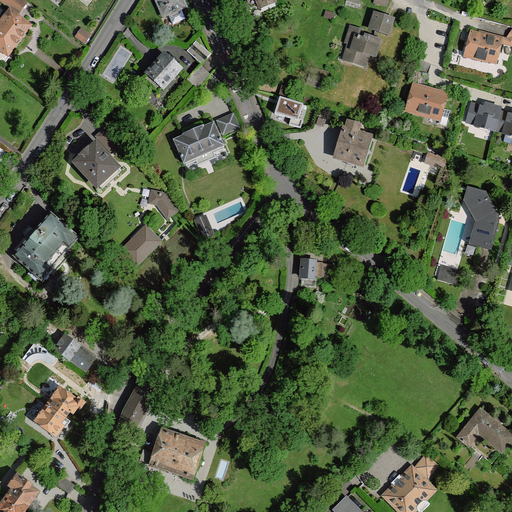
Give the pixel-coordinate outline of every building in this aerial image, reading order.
[(27,3),(22,0),(2,0),(2,1),(19,14),(27,3)] [(181,0),(157,0),(164,16),(170,14),(179,9),(185,7),(181,0)] [(259,6),(256,0),(247,0),(251,9),(259,6)] [(256,0),(259,6),(261,10),(276,4),(274,0),(256,0)] [(181,12),(179,9),(170,14),(171,16),(169,17),(173,25),(186,19),(182,11),(181,12)] [(11,12),(0,25),(0,49),(9,55),(30,26),(11,12)] [(376,15),(371,30),(388,35),(393,20),(376,15)] [(375,56),(379,41),(367,37),(366,39),(361,37),(362,33),(352,29),(347,43),(351,44),(347,54),(356,57),(354,62),(365,65),(369,54),(375,56)] [(89,38),(81,32),(77,38),(85,44),(89,38)] [(472,32),(466,52),(486,57),(485,61),(496,64),(502,41),(472,32)] [(197,42),(188,52),(202,65),(211,55),(197,42)] [(165,57),(148,75),(149,76),(163,88),(163,89),(180,71),(165,57)] [(463,57),(462,64),(482,67),(483,60),(463,57)] [(208,75),(200,67),(189,79),(197,87),(208,75)] [(163,88),(149,76),(144,81),(158,93),(163,88)] [(447,94),(414,85),(407,111),(440,120),(443,109),(447,94)] [(308,107),(288,100),(284,112),(305,118),(308,107)] [(485,109),(481,108),(476,124),(476,126),(495,132),(495,130),(500,114),(501,109),(486,105),(485,109)] [(476,124),(481,108),(472,106),(468,122),(476,124)] [(451,111),(443,109),(440,120),(439,124),(447,126),(451,111)] [(509,116),(500,114),(495,130),(505,132),(509,116)] [(234,115),(218,122),(224,135),(240,128),(234,115)] [(345,131),(337,158),(361,164),(369,138),(358,135),(360,126),(348,122),(346,132),(345,131)] [(214,123),(174,141),(184,164),(225,147),(214,123)] [(126,140),(111,124),(98,137),(112,153),(126,140)] [(96,145),(76,163),(97,187),(118,168),(96,145)] [(429,151),(426,162),(437,165),(440,154),(429,151)] [(15,162),(10,159),(3,168),(8,172),(15,162)] [(468,187),(464,201),(476,223),(470,245),(492,251),(500,223),(495,222),(496,218),(499,216),(487,193),(468,187)] [(168,218),(177,211),(165,195),(153,192),(151,204),(158,205),(168,218)] [(80,239),(52,214),(14,258),(42,283),(80,239)] [(214,236),(206,217),(197,221),(201,232),(203,231),(207,239),(214,236)] [(161,242),(147,228),(123,252),(137,266),(161,242)] [(316,262),(303,261),(302,278),(317,279),(317,277),(318,264),(316,264),(316,262)] [(323,264),(318,264),(317,277),(322,278),(322,277),(333,278),(334,266),(323,265),(323,264)] [(462,280),(440,273),(438,280),(460,287),(462,280)] [(317,289),(317,279),(302,278),(301,287),(317,289)] [(43,345),(33,338),(27,345),(38,352),(43,345)] [(66,338),(57,349),(85,370),(94,358),(66,338)] [(121,424),(135,431),(160,383),(143,380),(125,412),(121,424)] [(49,406),(65,418),(70,412),(73,414),(78,407),(79,406),(78,402),(77,401),(64,391),(61,395),(58,392),(49,406)] [(79,406),(78,407),(81,409),(85,403),(79,398),(77,401),(78,402),(79,406)] [(42,422),(40,425),(57,436),(64,427),(61,424),(65,418),(49,406),(39,418),(42,422)] [(511,440),(511,436),(481,411),(459,437),(469,446),(479,433),(502,452),(511,440)] [(71,422),(65,418),(61,424),(64,427),(66,429),(71,422)] [(154,454),(150,465),(194,480),(205,445),(163,430),(154,454)] [(140,461),(150,465),(154,454),(144,450),(140,461)] [(209,476),(216,458),(208,454),(200,473),(209,476)] [(426,456),(416,468),(428,479),(439,466),(426,456)] [(412,469),(386,496),(402,511),(412,511),(434,491),(412,469)] [(66,472),(62,477),(72,484),(75,478),(66,472)] [(9,495),(27,508),(35,497),(27,491),(30,487),(31,485),(18,476),(10,486),(14,489),(9,495)] [(62,477),(61,476),(56,484),(69,493),(74,486),(72,484),(62,477)] [(27,491),(35,497),(38,493),(30,487),(27,491)] [(24,511),(27,508),(9,495),(0,507),(0,511),(24,511)] [(359,511),(347,500),(337,510),(338,511),(359,511)]
